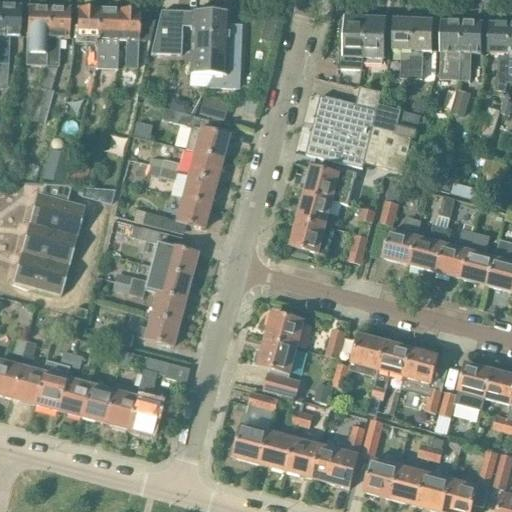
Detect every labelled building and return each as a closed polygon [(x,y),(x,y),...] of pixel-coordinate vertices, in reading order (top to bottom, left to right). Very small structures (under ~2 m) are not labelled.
[(20,9),(0,8),(0,67),(8,68),(10,40),(19,40),(20,9)] [(48,10),(46,10),(28,9),(25,65),(41,69),(46,69),(48,10)] [(69,11),(48,10),(46,69),(58,70),(59,42),(68,42),(69,11)] [(84,70),(96,71),(99,12),(77,11),(76,42),(85,43),(84,70)] [(119,13),(99,12),(96,71),(108,71),(109,43),(118,44),(119,13)] [(119,13),(118,44),(126,44),(125,72),(137,72),(140,13),(119,13)] [(190,77),(212,78),(213,58),(209,58),(210,16),(161,14),(151,56),(181,57),(182,29),(192,29),(190,77)] [(363,74),(365,62),(367,22),(355,21),(355,16),(347,15),(345,52),(339,51),(338,72),(363,74)] [(235,54),(227,53),(229,16),(210,16),(209,58),(213,58),(212,78),(207,90),(239,92),(240,68),(235,68),(235,54)] [(391,22),(367,22),(365,62),(385,62),(386,38),(390,39),(391,22)] [(413,82),(415,23),(395,22),(393,54),(403,54),(402,82),(413,82)] [(435,24),(415,23),(413,82),(423,83),(424,55),(433,55),(435,24)] [(461,84),(463,25),(442,24),(441,55),(441,83),(461,84)] [(483,26),(463,25),(461,84),(471,84),(472,56),(482,57),(483,26)] [(509,86),(511,27),(491,26),(490,57),(499,58),(498,85),(496,92),(506,95),(509,86)] [(32,123),(45,127),(54,94),(41,91),(32,123)] [(362,91),(358,108),(378,113),(380,105),(382,96),(362,91)] [(452,113),(458,96),(449,93),(444,111),(452,113)] [(463,121),(470,99),(458,96),(451,117),(463,121)] [(365,167),(374,130),(378,113),(358,108),(357,108),(322,99),(307,158),(363,172),(365,167)] [(169,111),(186,116),(189,104),(172,100),(169,111)] [(224,124),(228,106),(203,100),(198,117),(224,124)] [(247,102),(244,116),(255,119),(258,105),(247,102)] [(424,117),(427,105),(416,102),(413,114),(424,117)] [(509,119),(511,111),(511,104),(504,102),(501,113),(500,116),(509,119)] [(380,105),(378,113),(374,130),(394,136),(400,123),(399,123),(402,113),(402,111),(380,105)] [(489,110),(480,137),(492,140),(500,116),(501,113),(489,110)] [(161,123),(188,130),(191,118),(183,116),(173,114),(164,111),(161,123)] [(399,123),(400,123),(394,136),(413,141),(415,141),(420,117),(402,113),(399,123)] [(186,152),(194,154),(223,162),(229,139),(192,129),(186,152)] [(413,141),(394,136),(374,130),(365,167),(404,177),(413,141)] [(50,152),(42,181),(63,186),(71,158),(50,152)] [(217,185),(223,162),(194,154),(188,178),(217,185)] [(0,178),(10,181),(17,158),(6,155),(0,175),(0,178)] [(161,171),(176,175),(178,167),(163,163),(161,171)] [(493,180),(497,166),(487,164),(484,177),(493,180)] [(507,169),(497,166),(493,180),(503,182),(507,169)] [(90,173),(74,169),(71,184),(86,188),(90,173)] [(174,184),(176,175),(161,171),(151,169),(149,177),(174,184)] [(305,197),(333,205),(340,178),(312,170),(305,197)] [(182,201),(210,208),(217,185),(188,178),(182,201)] [(440,190),(451,194),(454,183),(442,179),(440,190)] [(46,189),(46,197),(58,197),(58,189),(46,189)] [(36,196),(28,227),(76,239),(84,209),(36,196)] [(326,231),(333,205),(305,197),(298,223),(326,231)] [(450,221),(455,202),(444,199),(439,218),(450,221)] [(204,232),(210,208),(182,201),(175,224),(204,232)] [(395,229),(401,207),(387,203),(381,225),(395,229)] [(373,227),(376,215),(363,212),(360,224),(373,227)] [(161,233),(161,232),(164,221),(146,216),(143,228),(161,233)] [(409,221),(405,237),(391,234),(384,262),(410,269),(418,241),(422,225),(409,221)] [(326,231),(298,223),(291,250),(295,250),(305,253),(328,259),(335,233),(326,231)] [(28,227),(20,256),(68,269),(76,239),(28,227)] [(437,276),(463,283),(470,255),(475,236),(477,230),(466,227),(460,252),(444,248),(437,276)] [(133,229),(133,230),(130,241),(157,248),(160,236),(133,229)] [(430,244),(418,241),(410,269),(437,276),(444,248),(448,233),(434,229),(430,244)] [(475,236),(470,255),(463,283),(489,289),(496,261),(486,259),(491,241),(475,236)] [(361,269),(367,246),(355,243),(349,266),(361,269)] [(511,245),(501,243),(496,261),(489,289),(511,295),(511,245)] [(197,257),(157,246),(151,269),(163,272),(191,280),(197,257)] [(305,253),(295,250),(293,258),(303,261),(305,253)] [(20,256),(12,286),(60,299),(68,269),(20,256)] [(145,293),(156,296),(185,304),(191,280),(163,272),(151,269),(147,284),(145,293)] [(122,288),(145,293),(147,284),(120,277),(118,287),(122,288)] [(145,293),(122,288),(120,296),(143,301),(145,293)] [(17,295),(15,303),(27,306),(29,298),(17,295)] [(156,296),(150,319),(179,327),(185,304),(156,296)] [(273,316),(266,343),(298,352),(305,325),(273,316)] [(173,350),(179,327),(150,319),(147,331),(139,329),(136,340),(173,350)] [(103,342),(132,350),(136,337),(106,329),(103,342)] [(333,333),(326,359),(338,362),(345,336),(333,333)] [(377,381),(379,374),(386,346),(359,339),(351,371),(350,374),(377,381)] [(14,356),(23,359),(26,345),(17,343),(14,356)] [(290,381),(298,352),(266,343),(259,370),(269,373),(264,394),(296,403),(301,384),(290,381)] [(23,359),(20,370),(11,402),(35,409),(44,376),(32,373),(35,361),(33,361),(36,348),(26,345),(23,359)] [(386,346),(379,374),(405,380),(405,381),(412,352),(386,346)] [(124,354),(114,351),(110,366),(120,369),(124,354)] [(412,352),(405,381),(431,387),(439,359),(412,352)] [(135,357),(124,354),(120,369),(131,372),(135,357)] [(70,372),(74,358),(64,356),(60,368),(60,369),(69,371),(70,372)] [(83,361),(74,358),(70,372),(79,374),(83,361)] [(189,372),(147,360),(144,373),(136,400),(128,433),(152,439),(162,403),(149,399),(152,389),(156,376),(165,378),(164,381),(185,386),(189,372)] [(0,399),(11,402),(20,370),(0,364),(0,399)] [(60,368),(47,364),(35,409),(36,409),(59,415),(67,382),(66,382),(69,371),(60,369),(60,368)] [(482,415),(486,402),(494,374),(467,367),(458,399),(456,408),(482,415)] [(351,371),(346,370),(338,368),(333,390),(340,392),(345,393),(350,374),(351,371)] [(511,409),(511,408),(511,378),(494,374),(486,402),(511,409)] [(90,388),(67,382),(59,415),(82,421),(90,388)] [(90,388),(82,421),(105,427),(113,394),(90,388)] [(376,388),(373,400),(384,403),(387,391),(376,388)] [(431,392),(425,414),(437,418),(443,395),(431,392)] [(128,433),(136,400),(113,394),(105,427),(128,433)] [(250,408),(245,429),(243,428),(235,461),(261,468),(270,435),(278,403),(252,396),(249,408),(250,408)] [(445,396),(440,418),(452,421),(458,399),(445,396)] [(300,429),(304,416),(291,413),(288,426),(300,429)] [(304,416),(300,429),(311,432),(314,419),(304,416)] [(505,436),(508,424),(496,421),(493,433),(505,436)] [(372,424),(363,456),(376,459),(384,427),(372,424)] [(360,456),(366,433),(354,430),(349,453),(360,456)] [(261,468),(287,475),(296,442),(270,435),(261,468)] [(322,449),(296,442),(287,475),(314,482),(322,449)] [(430,463),(434,450),(422,448),(419,460),(430,463)] [(322,449),(314,482),(340,489),(349,456),(322,449)] [(434,450),(430,463),(441,466),(445,453),(434,450)] [(488,451),(485,460),(479,487),(480,487),(490,490),(497,463),(499,454),(488,451)] [(500,468),(494,491),(506,494),(511,471),(511,470),(511,457),(504,455),(500,468)] [(392,503),(400,470),(373,463),(365,495),(392,503)] [(400,470),(392,503),(418,509),(427,476),(416,474),(418,467),(402,463),(400,470)] [(445,511),(452,483),(427,476),(418,509),(428,511),(445,511)] [(479,490),(452,483),(445,511),(473,511),(474,509),(484,511),(490,490),(480,487),(479,490)] [(511,511),(511,499),(504,497),(499,511),(511,511)]
